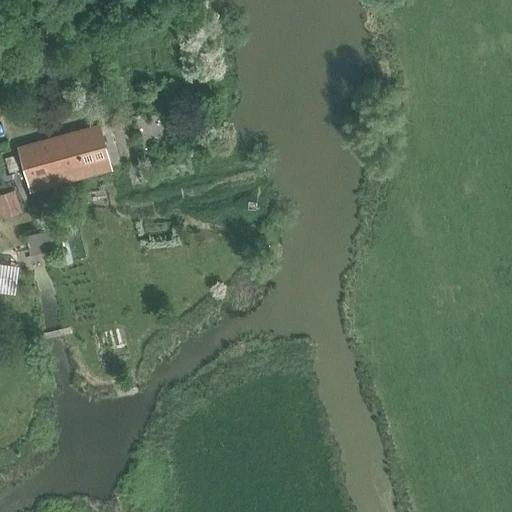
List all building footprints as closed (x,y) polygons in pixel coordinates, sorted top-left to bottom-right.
[(108,88),(98,93),(102,101),(112,96),(108,88)] [(110,168),(107,157),(98,125),(22,145),(34,189),(49,185),(50,186),(110,168)] [(191,154),(201,152),(197,138),(188,141),(191,154)] [(19,177),(0,182),(7,207),(26,201),(19,177)] [(33,257),(56,250),(50,229),(27,236),(33,257)] [(57,242),(62,264),(74,262),(68,239),(57,242)]
